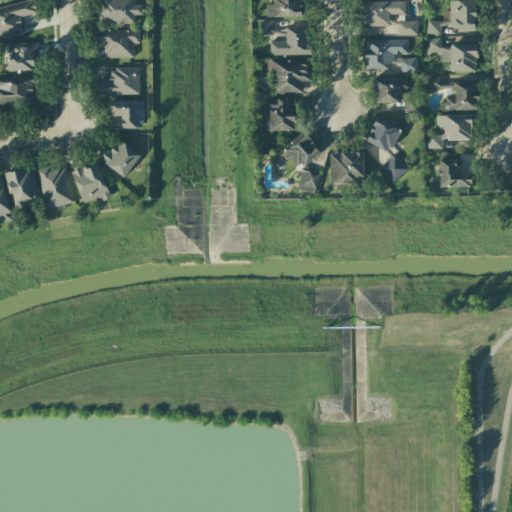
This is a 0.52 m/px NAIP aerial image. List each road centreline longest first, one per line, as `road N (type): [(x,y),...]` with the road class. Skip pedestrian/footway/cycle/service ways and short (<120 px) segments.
road 1 (residential): [(504,0),(504,152)]
road 2 (residential): [(62,136),(59,0)]
